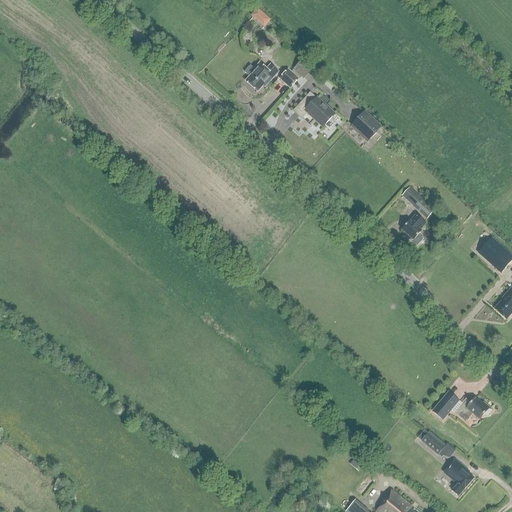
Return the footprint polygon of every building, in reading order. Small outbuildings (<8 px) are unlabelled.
[(260,23),(264,18),(258,12),(253,17),(260,23)] [(314,67),(304,58),(293,69),(303,78),(314,67)] [(268,84),(278,73),(270,65),(266,70),(259,64),(254,70),(255,71),(245,82),(257,93),(266,83),(268,84)] [(284,84),(290,89),(298,80),(288,70),(279,79),(284,84)] [(300,119),(306,113),(322,128),(334,115),(317,98),(316,99),(310,93),(293,112),(300,119)] [(351,126),(367,141),(380,128),(364,113),(351,126)] [(435,211),(421,199),(414,208),(427,220),(435,211)] [(425,223),(415,215),(410,221),(409,221),(401,230),(407,236),(407,237),(417,246),(422,239),(418,235),(421,231),(420,230),(425,223)] [(511,260),(511,256),(491,238),(478,253),(501,273),(511,260)] [(501,299),(502,300),(494,310),(505,320),(511,312),(511,288),(501,299)] [(448,393),(432,412),(442,421),(459,402),(448,393)] [(488,415),(491,412),(491,409),(485,404),(482,404),(474,398),(466,408),(461,404),(453,413),(465,423),(473,414),(479,420),(484,414),(485,416),(488,415)] [(421,441),(428,432),(424,429),(417,437),(421,441)] [(427,434),(421,441),(425,445),(438,456),(444,448),(432,438),(427,434)] [(448,443),(446,445),(439,455),(441,457),(443,456),(449,457),(456,449),(448,443)] [(367,459),(360,453),(349,465),(357,472),(367,459)] [(454,459),(442,473),(452,481),(457,485),(451,491),(458,496),(464,489),(473,478),(464,470),(465,469),(466,469),(454,459)] [(411,508),(412,507),(391,490),(380,503),(382,504),(376,511),(411,511),(412,511),(413,510),(411,508)] [(365,511),(353,502),(345,511),(344,511),(365,511)]
